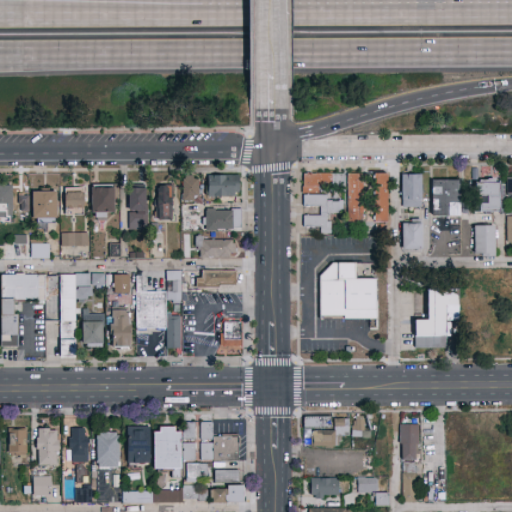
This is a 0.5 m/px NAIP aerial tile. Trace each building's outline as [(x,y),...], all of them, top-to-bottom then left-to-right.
[(302,207),(303,173),(342,174),(342,186),(321,186),(320,198),(342,198),(342,214),(331,214),(331,235),(319,234),(319,227),(302,227),(303,215),(319,215),(319,207),(302,207)] [(373,223),(373,173),(387,173),(387,223),(373,223)] [(363,217),(347,217),(347,174),(363,174),(363,217)] [(421,174),(421,208),(402,208),(402,174),(421,174)] [(208,175),(239,175),(239,196),(208,196),(208,175)] [(183,176),(200,176),(200,202),(183,202),(183,176)] [(432,216),(432,180),(458,180),(458,216),(432,216)] [(477,212),(477,182),(500,182),(500,212),(477,212)] [(92,186),(115,186),(115,216),(92,216),(92,186)] [(172,186),(172,220),(155,220),(155,186),(172,186)] [(127,187),(146,187),(146,230),(127,230),(127,187)] [(83,215),(64,215),(64,188),(83,188),(83,215)] [(56,192),(56,223),(33,223),(33,192),(56,192)] [(203,231),(203,209),(241,209),(241,231),(203,231)] [(402,223),(421,223),(421,251),(402,251),(402,223)] [(474,255),(474,225),(495,225),(495,255),(474,255)] [(61,246),(61,233),(87,233),(87,246),(61,246)] [(235,258),(197,258),(197,239),(235,239),(235,258)] [(48,245),(48,257),(31,257),(31,245),(48,245)] [(376,318),(320,318),(320,273),(328,273),(328,263),(355,263),(355,279),(376,279),(376,318)] [(135,329),(136,276),(144,276),(144,291),(167,292),(167,271),(181,271),(181,303),(167,303),(167,316),(180,316),(180,349),(165,349),(165,329),(135,329)] [(196,288),(196,271),(236,271),(236,288),(196,288)] [(45,356),(44,321),(60,321),(59,274),(104,273),(104,285),(91,286),(91,299),(76,299),(77,356),(45,356)] [(0,349),(0,275),(45,275),(45,302),(17,302),(17,349),(0,349)] [(112,293),(112,275),(128,275),(128,293),(112,293)] [(46,299),(58,299),(58,283),(46,283),(46,299)] [(427,289),(458,289),(457,321),(445,321),(445,349),(414,348),(414,320),(426,320),(427,289)] [(129,310),(129,347),(112,347),(112,310),(129,310)] [(102,347),(82,347),(82,314),(102,314),(102,347)] [(241,322),(241,352),(219,352),(219,322),(241,322)] [(303,429),(303,417),(348,417),(348,437),(337,437),(337,446),(310,446),(310,429),(303,429)] [(350,434),(363,434),(363,417),(350,417),(350,434)] [(239,437),(239,461),(200,461),(200,422),(213,423),(213,437),(239,437)] [(183,460),(183,423),(194,423),(194,460),(183,460)] [(400,425),(418,425),(418,460),(400,460),(400,425)] [(150,464),(126,464),(126,426),(150,426),(150,464)] [(154,470),(154,427),(180,427),(180,470),(154,470)] [(25,458),(8,458),(8,428),(25,428),(25,458)] [(87,428),(87,462),(68,462),(68,428),(87,428)] [(36,429),(57,429),(57,465),(36,465),(36,429)] [(96,467),(96,432),(119,432),(119,467),(96,467)] [(207,480),(186,480),(186,464),(207,464),(207,480)] [(415,502),(402,502),(402,464),(415,464),(415,502)] [(239,471),(239,482),(214,482),(214,471),(239,471)] [(50,496),(33,496),(33,477),(50,477),(50,496)] [(388,493),(388,506),(375,506),(375,492),(357,492),(357,478),(377,478),(377,493),(388,493)] [(338,497),(309,497),(309,479),(338,479),(338,497)] [(197,485),(181,484),(181,500),(221,501),(221,488),(197,488),(197,485)] [(89,488),(79,487),(78,501),(89,501),(89,488)] [(211,503),(211,487),(243,487),(243,503),(211,503)] [(180,501),(180,488),(151,489),(151,501),(180,501)] [(119,490),(119,502),(150,502),(150,490),(119,490)]
